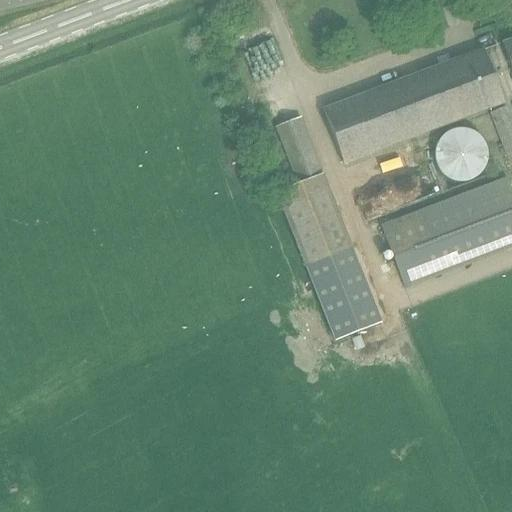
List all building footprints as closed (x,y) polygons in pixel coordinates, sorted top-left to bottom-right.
[(511,70),(511,38),(501,43),(511,70)] [(483,50),(481,50),(481,51),(322,111),(323,112),(342,163),(503,102),(483,50)] [(511,167),(511,166),(511,126),(505,108),(491,113),(511,167)] [(295,180),(320,171),(300,119),(276,129),(295,180)] [(485,162),(486,156),(485,148),(483,144),(480,140),(477,137),(473,134),(467,132),(463,131),(457,132),(452,133),(444,138),(441,142),(438,147),(437,151),(436,156),(437,161),(438,165),(443,173),(446,176),(450,179),(456,181),(460,181),(466,181),(470,180),(475,177),(479,174),(482,171),(484,167),(485,162)] [(321,174),(276,192),(306,267),(351,249),(321,174)] [(405,287),(511,246),(511,195),(506,179),(381,226),(405,287)] [(381,325),(351,249),(306,267),(334,343),(381,325)]
